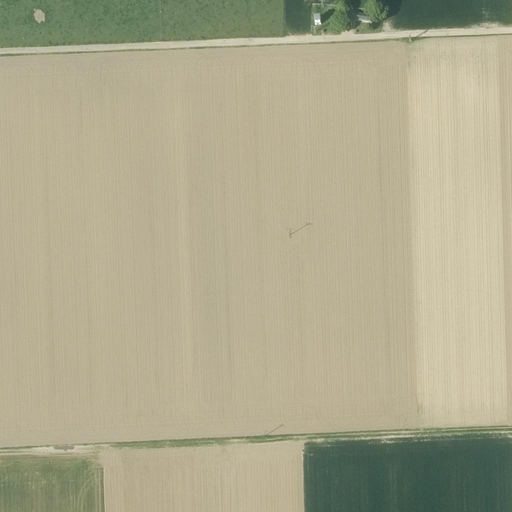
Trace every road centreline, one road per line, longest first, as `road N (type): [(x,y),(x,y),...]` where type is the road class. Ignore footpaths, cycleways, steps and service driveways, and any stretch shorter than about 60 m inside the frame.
road 1 (track): [(0,454),(511,430)]
road 2 (track): [(511,31),(0,52)]
